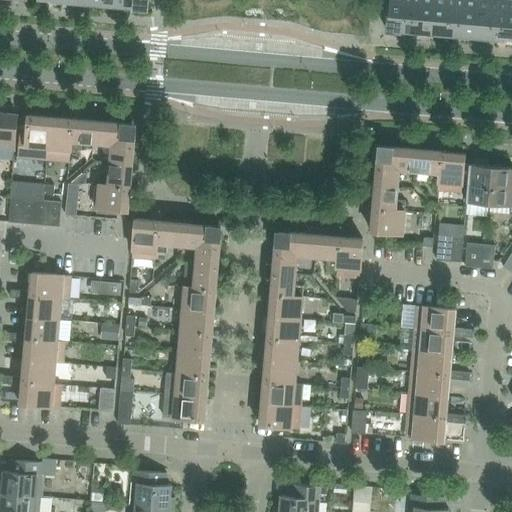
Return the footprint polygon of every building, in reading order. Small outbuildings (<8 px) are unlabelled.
[(103,0),(103,6),(125,8),(125,0),(103,0)] [(125,0),(125,8),(148,10),(148,0),(125,0)] [(387,31),(409,33),(412,0),(389,0),(388,15),(387,31)] [(412,0),(409,33),(431,35),(433,0),(412,0)] [(433,0),(431,35),(453,37),(455,0),(433,0)] [(455,0),(453,37),(474,39),(477,0),(455,0)] [(477,0),(474,39),(496,40),(499,1),(493,0),(477,0)] [(511,1),(499,1),(496,40),(511,41),(511,1)] [(0,113),(0,149),(15,150),(18,115),(0,113)] [(51,117),(28,115),(27,134),(20,134),(18,158),(47,160),(51,117)] [(72,119),(51,117),(47,160),(69,162),(70,150),(72,119)] [(82,142),(103,144),(105,122),(72,119),(70,150),(81,151),(82,142)] [(112,145),(111,154),(133,156),(136,125),(105,122),(103,144),(112,145)] [(379,146),(376,177),(398,179),(399,170),(408,171),(410,149),(379,146)] [(442,152),(410,149),(408,171),(429,173),(428,182),(438,183),(437,191),(438,191),(442,152)] [(464,154),(442,152),(438,191),(461,193),(464,154)] [(100,174),(99,185),(130,188),(133,156),(111,154),(109,175),(100,174)] [(466,203),(489,205),(492,166),(469,164),(466,203)] [(489,205),(511,206),(511,168),(492,166),(489,205)] [(398,179),(376,177),(373,209),(404,212),(405,201),(396,200),(398,179)] [(34,193),(54,195),(55,186),(35,184),(34,193)] [(130,188),(99,185),(97,208),(128,211),(130,188)] [(22,223),(24,199),(11,198),(9,222),(22,223)] [(22,223),(34,224),(36,200),(24,199),(22,223)] [(36,200),(34,224),(47,226),(49,202),(36,200)] [(49,202),(47,226),(59,227),(61,203),(49,202)] [(65,215),(75,216),(76,207),(66,206),(65,215)] [(404,212),(373,209),(371,232),(402,234),(404,212)] [(132,258),(163,261),(163,253),(166,222),(135,219),(132,258)] [(167,244),(196,247),(198,225),(166,222),(163,253),(166,253),(167,244)] [(197,247),(197,256),(218,258),(221,227),(198,225),(196,247),(197,247)] [(450,237),(463,238),(463,228),(439,226),(438,236),(450,237)] [(274,263),(296,265),(297,255),(298,255),(300,234),(277,232),(274,263)] [(300,234),(298,255),(327,258),(326,267),(329,267),(332,236),(300,234)] [(362,239),(332,236),(329,267),(337,268),(336,276),(359,278),(362,239)] [(436,260),(449,261),(450,237),(438,236),(436,260)] [(450,237),(449,261),(461,262),(463,238),(450,237)] [(433,239),(424,238),(423,246),(433,247),(433,239)] [(465,267),(479,268),(481,244),(467,243),(465,267)] [(481,244),(479,268),(493,269),(495,245),(481,244)] [(511,252),(503,267),(511,273),(511,252)] [(185,288),(216,290),(218,258),(197,256),(196,265),(187,265),(185,276),(185,288)] [(271,295),(302,298),(303,286),(294,285),(296,265),(274,263),(271,295)] [(32,273),(30,291),(30,295),(61,298),(69,299),(71,276),(32,273)] [(129,293),(138,293),(139,284),(130,283),(129,293)] [(214,312),(216,290),(185,288),(183,310),(214,312)] [(20,290),(10,290),(10,298),(19,298),(20,290)] [(30,291),(20,290),(19,298),(30,299),(30,295),(30,291)] [(30,299),(28,317),(59,319),(61,298),(30,295),(30,299)] [(269,317),(300,320),(302,298),(271,295),(269,317)] [(141,305),(151,306),(151,297),(142,297),(141,305)] [(346,314),(356,315),(357,303),(335,301),(346,314)] [(414,329),(422,330),(453,332),(454,328),(455,310),(416,306),(414,329)] [(214,312),(183,310),(181,331),(212,333),(214,312)] [(333,323),(342,323),(343,315),(333,314),(333,323)] [(127,316),(126,326),(135,327),(136,317),(127,316)] [(343,316),(342,323),(355,324),(355,317),(343,316)] [(28,317),(27,334),(26,338),(57,341),(59,319),(28,317)] [(267,338),(299,341),(300,320),(269,317),(267,338)] [(135,327),(126,326),(125,336),(134,337),(135,327)] [(414,329),(412,350),(451,354),(453,336),(473,338),(474,330),(454,328),(453,332),(422,330),(414,329)] [(179,352),(210,355),(212,333),(181,331),(179,352)] [(16,334),(7,333),(6,341),(16,341),(16,334)] [(27,334),(16,334),(16,341),(26,342),(26,338),(27,334)] [(344,345),(353,346),(354,336),(345,335),(344,345)] [(26,342),(24,360),(56,363),(64,363),(65,342),(57,341),(26,338),(26,342)] [(299,341),(267,338),(266,360),(297,362),(299,341)] [(344,355),(352,356),(353,346),(344,345),(344,355)] [(412,350),(410,372),(449,375),(450,371),(451,354),(412,350)] [(179,352),(177,374),(208,376),(210,355),(179,352)] [(122,369),(131,370),(132,360),(123,359),(122,369)] [(24,360),(23,377),(23,381),(54,384),(56,363),(24,360)] [(295,384),(297,362),(266,360),(264,381),(295,384)] [(355,388),(368,389),(369,368),(357,367),(355,388)] [(134,380),(130,380),(131,370),(122,369),(122,379),(121,390),(133,392),(134,380)] [(449,375),(410,372),(409,393),(448,397),(449,379),(469,381),(470,373),(450,371),(449,375)] [(167,373),(165,394),(206,398),(208,376),(177,374),(167,373)] [(13,377),(3,376),(2,384),(12,384),(13,377)] [(23,377),(13,377),(12,384),(22,385),(23,381),(23,377)] [(341,378),(341,388),(349,389),(350,379),(341,378)] [(23,381),(22,385),(21,404),(60,407),(62,385),(54,384),(23,381)] [(303,385),(295,384),(264,381),(262,403),(301,406),(303,385)] [(91,410),(111,412),(113,389),(93,388),(91,410)] [(340,398),(348,399),(349,389),(341,388),(340,398)] [(120,396),(119,413),(118,424),(130,425),(133,397),(133,392),(121,390),(120,396)] [(407,415),(415,416),(446,418),(446,414),(448,397),(409,393),(407,415)] [(206,398),(165,394),(163,417),(204,421),(206,398)] [(301,406),(262,403),(260,425),(299,429),(301,406)] [(352,433),(364,434),(366,411),(354,410),(352,433)] [(415,416),(407,415),(405,437),(444,441),(445,422),(465,424),(466,416),(446,414),(446,418),(415,416)] [(337,434),(336,443),(345,444),(345,434),(337,434)] [(0,493),(40,497),(43,462),(15,460),(14,472),(4,471),(3,482),(0,482),(0,493)] [(162,473),(134,470),(131,505),(174,509),(175,497),(170,497),(171,485),(161,484),(162,473)] [(275,506),(274,511),(317,511),(320,486),(292,484),(291,496),(281,495),(280,507),(275,506)] [(38,511),(40,497),(0,493),(0,503),(1,504),(0,511),(38,511)] [(411,494),(409,511),(448,511),(449,509),(438,509),(439,497),(411,494)]
